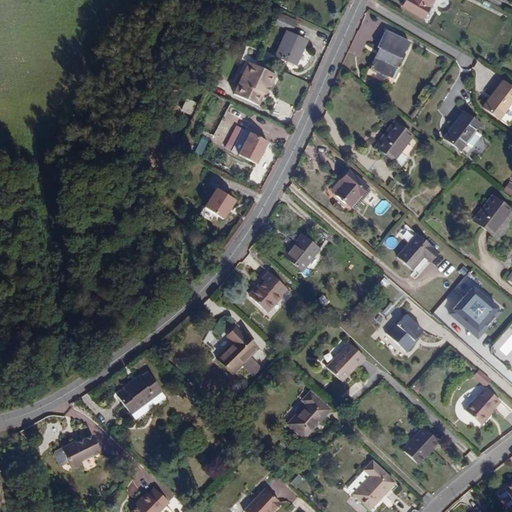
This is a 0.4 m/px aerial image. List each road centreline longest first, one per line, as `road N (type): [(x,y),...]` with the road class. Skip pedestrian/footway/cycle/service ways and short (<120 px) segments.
road 1 (residential): [(360,0),(268,197),(229,256),(176,313),(26,415),(0,420)]
road 2 (unknown): [(511,392),(415,313)]
